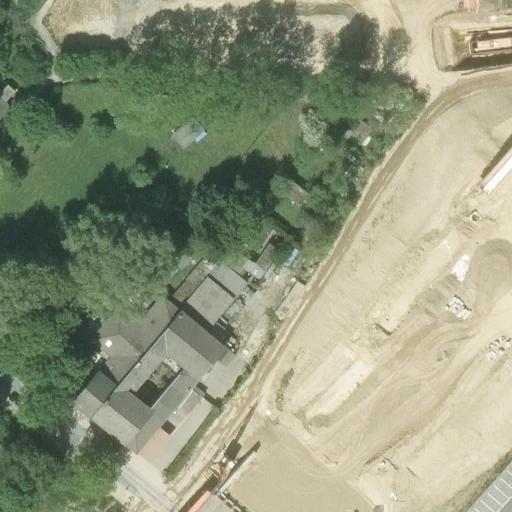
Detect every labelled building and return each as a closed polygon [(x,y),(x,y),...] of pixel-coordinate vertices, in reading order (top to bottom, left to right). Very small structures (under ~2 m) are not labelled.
[(0,95),(0,97),(2,100),(6,103),(15,93),(8,86),(0,95)] [(0,102),(0,119),(1,120),(11,108),(6,103),(2,100),(0,102)] [(355,128),(345,120),(335,133),(345,140),(355,128)] [(288,182),(280,193),(297,206),(306,195),(288,182)] [(130,242),(156,210),(145,201),(119,233),(130,242)] [(186,252),(163,232),(142,255),(164,275),(173,265),(179,270),(189,260),(183,255),(186,252)] [(281,239),(272,233),(266,242),(275,248),(281,239)] [(302,237),(295,246),(304,252),(311,243),(302,237)] [(246,261),(240,269),(243,271),(257,280),(276,251),(266,245),(253,265),(246,261)] [(209,250),(166,302),(177,311),(204,279),(218,262),(221,259),(209,250)] [(227,259),(222,265),(237,278),(243,271),(240,269),(227,259)] [(222,265),(218,262),(204,279),(230,300),(244,284),(237,278),(222,265)] [(204,279),(177,311),(203,333),(230,300),(204,279)] [(110,357),(96,374),(112,388),(177,311),(166,302),(160,297),(138,323),(118,307),(90,340),(110,357)] [(203,333),(177,311),(112,388),(88,417),(122,445),(149,413),(146,411),(129,396),(165,354),(182,368),(196,380),(222,349),(203,333)] [(182,368),(146,411),(149,413),(160,423),(196,380),(182,368)] [(88,417),(112,388),(96,374),(72,403),(88,417)] [(160,423),(149,413),(122,445),(134,455),(160,423)]
